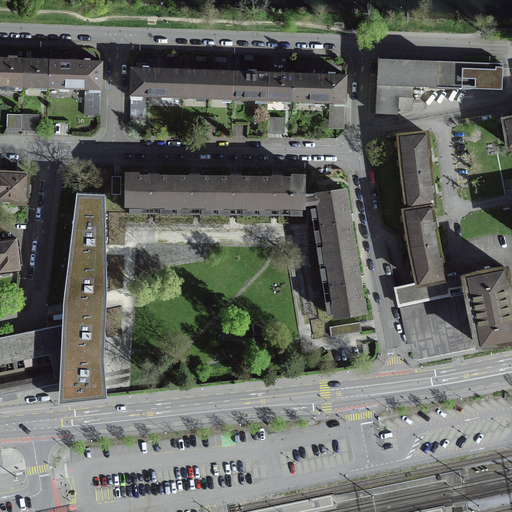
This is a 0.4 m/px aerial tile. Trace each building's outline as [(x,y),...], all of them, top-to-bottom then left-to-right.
[(23,87),(48,87),(100,89),(101,62),(75,61),(49,60),(36,60),(0,58),(0,85),(1,86),(1,90),(13,90),(13,86),(23,87)] [(413,87),(436,88),(437,61),(377,59),(375,114),(397,115),(398,97),(412,98),(413,91),(413,87)] [(495,64),(437,61),(436,88),(501,90),(502,70),(502,64),(495,64)] [(130,95),(142,96),(344,103),(345,103),(346,76),(319,75),(287,74),(240,72),(227,71),(189,70),(159,69),(131,68),(130,95)] [(84,116),(99,116),(99,92),(88,92),(84,92),(84,116)] [(130,121),(144,122),(145,99),(142,99),(130,99),(130,121)] [(328,129),(343,129),(344,106),(329,105),(328,129)] [(28,130),(37,130),(38,115),(6,114),(6,130),(15,130),(28,130)] [(214,133),(214,118),(198,118),(198,132),(203,132),(210,133),(214,133)] [(282,118),(266,118),(266,133),(282,133),(282,118)] [(426,133),(399,136),(408,210),(431,207),(434,207),(432,192),(434,191),(433,188),(433,184),(431,184),(428,156),(429,156),(429,152),(428,149),(427,148),(426,133)] [(0,198),(25,200),(27,174),(4,172),(0,171),(0,198)] [(247,206),(248,208),(263,208),(264,206),(303,207),(303,205),(310,204),(309,194),(305,194),(304,194),(304,176),(292,176),(292,178),(277,178),(235,178),(194,177),(153,177),(137,176),(137,174),(126,174),(125,204),(164,205),(165,207),(180,207),(182,205),(205,205),(207,207),(222,207),(223,205),(247,206)] [(120,195),(120,177),(116,177),(111,177),(111,195),(120,195)] [(362,299),(358,274),(349,219),(344,189),(317,194),(309,194),(310,204),(318,203),(325,246),(323,248),(325,263),(327,264),(334,303),(332,305),(333,312),(335,313),(336,316),(365,312),(363,299),(362,299)] [(58,402),(106,397),(106,390),(103,357),(105,317),(106,291),(104,194),(76,193),(63,301),(61,325),(59,384),(58,402)] [(408,210),(404,210),(416,276),(417,283),(418,287),(445,282),(444,278),(442,271),(441,264),(442,263),(442,260),(441,256),(439,256),(434,228),(435,228),(435,224),(434,221),(433,220),(431,207),(408,210)] [(0,270),(19,268),(15,238),(0,240),(0,237),(0,270)] [(511,311),(505,280),(508,279),(505,268),(491,270),(475,273),(464,277),(466,288),(468,287),(474,314),(478,333),(475,334),(478,345),(491,344),(507,341),(511,338),(511,311)] [(398,306),(447,296),(445,282),(418,287),(417,283),(394,288),(398,306)] [(330,337),(361,332),(360,327),(359,323),(329,328),(330,337)] [(45,387),(59,384),(61,325),(0,337),(0,395),(6,395),(26,391),(45,387)]
